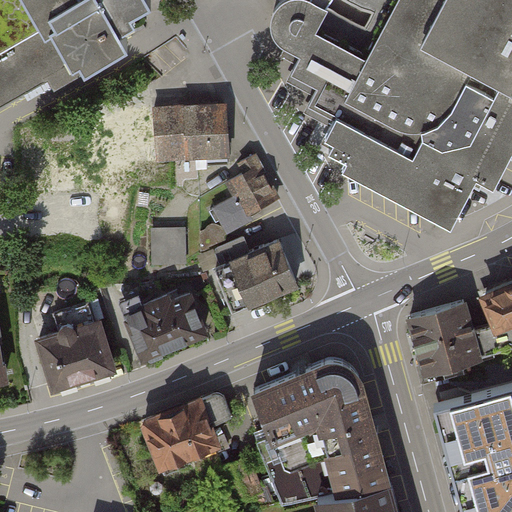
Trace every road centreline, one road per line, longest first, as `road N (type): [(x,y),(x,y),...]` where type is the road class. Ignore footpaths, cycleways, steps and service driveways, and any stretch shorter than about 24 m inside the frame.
road 1 (tertiary): [(367,302),(104,407),(0,433)]
road 2 (residential): [(194,0),(367,302)]
road 3 (tertiary): [(429,511),(367,302)]
road 4 (tertiary): [(511,238),(367,302)]
